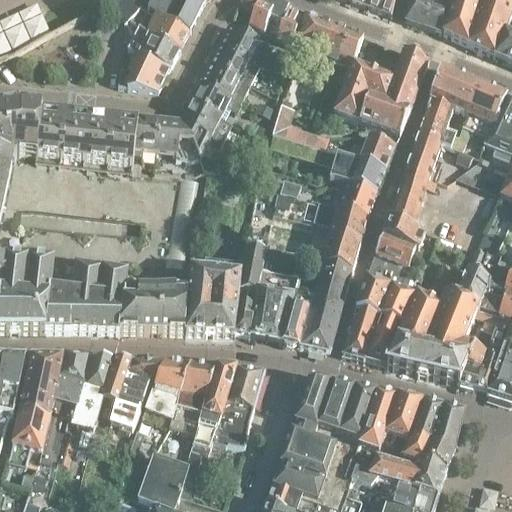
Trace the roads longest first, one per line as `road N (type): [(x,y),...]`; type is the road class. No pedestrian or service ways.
road 1 (residential): [(332,374),(437,56)]
road 2 (residential): [(302,371),(207,354),(0,347)]
road 3 (residential): [(231,0),(166,110),(0,96)]
road 4 (residential): [(252,511),(302,371)]
